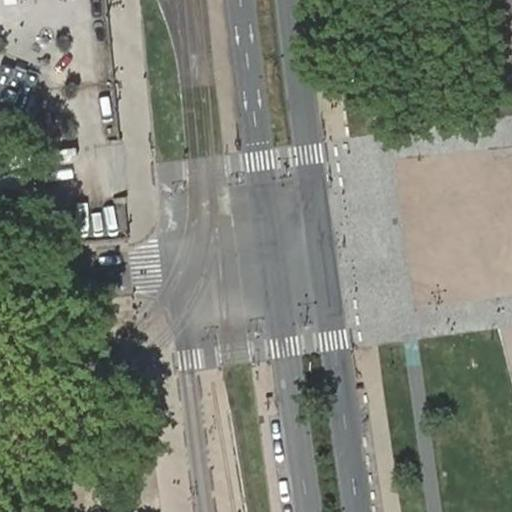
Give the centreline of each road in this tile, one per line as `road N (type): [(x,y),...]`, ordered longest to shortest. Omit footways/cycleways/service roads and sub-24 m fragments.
road 1 (tertiary): [(0,283),(271,257)]
road 2 (secondary): [(359,511),(321,251)]
road 3 (secondary): [(241,0),(271,257)]
road 4 (secondary): [(271,257),(310,511)]
road 5 (secondary): [(321,251),(292,0)]
